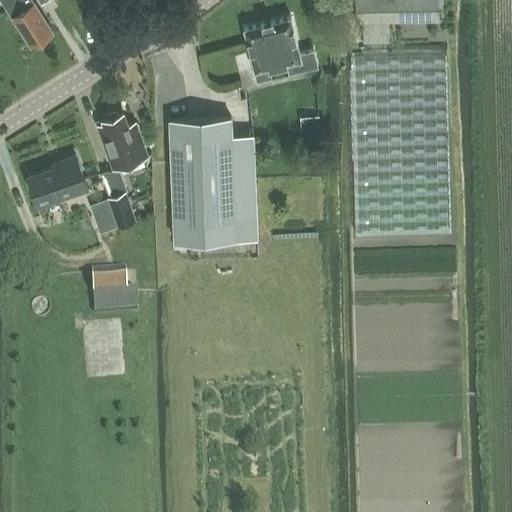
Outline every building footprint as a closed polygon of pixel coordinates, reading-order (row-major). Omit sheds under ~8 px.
[(1,0),(30,45),(52,31),(32,0),(1,0)] [(356,0),(357,22),(364,21),(364,39),(387,39),(387,20),(437,19),(436,0),(356,0)] [(244,27),(255,72),(292,64),(294,69),(317,63),(313,47),(300,50),(291,15),(273,20),(272,19),(271,20),(264,22),(264,21),(262,22),(262,23),(244,27)] [(349,52),(354,232),(449,230),(444,50),(349,52)] [(115,109),(109,111),(108,115),(103,117),(105,121),(99,123),(115,166),(148,154),(135,120),(128,123),(123,110),(118,111),(115,109)] [(169,117),(173,239),(256,236),(254,184),(233,185),(230,115),(169,117)] [(60,164),(28,174),(38,205),(89,189),(78,153),(58,159),(60,164)] [(110,195),(120,222),(137,216),(127,189),(110,195)] [(316,229),(274,231),(274,239),(317,237),(316,229)] [(91,272),(94,312),(138,309),(136,288),(126,289),(125,269),(91,272)]
